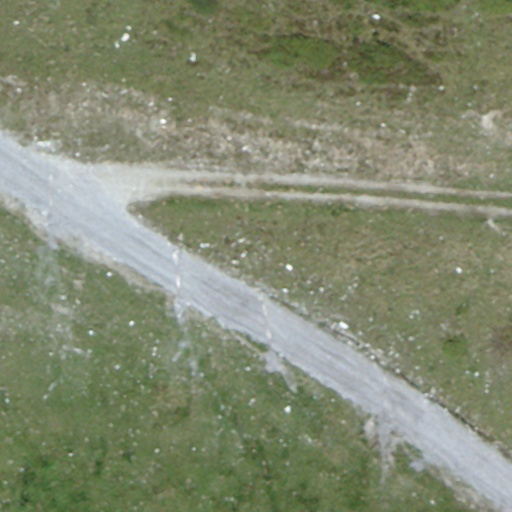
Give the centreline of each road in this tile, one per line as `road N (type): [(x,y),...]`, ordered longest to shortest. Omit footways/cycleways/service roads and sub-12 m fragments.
road 1 (track): [(0,166),(71,218),(258,319),(511,501)]
road 2 (track): [(21,181),(511,204)]
